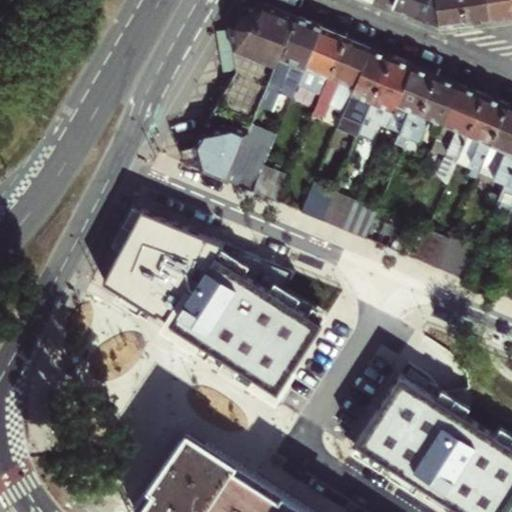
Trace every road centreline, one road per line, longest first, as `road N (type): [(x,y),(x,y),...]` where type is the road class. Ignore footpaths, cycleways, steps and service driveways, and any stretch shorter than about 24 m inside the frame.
road 1 (residential): [(398,286),(295,447),(398,511)]
road 2 (residential): [(120,161),(398,286)]
road 3 (primary): [(157,0),(50,187)]
road 4 (primary): [(23,340),(120,161)]
road 5 (primary): [(41,511),(2,436),(2,401),(23,340)]
road 6 (primary): [(120,161),(208,0)]
road 7 (residential): [(120,161),(136,97),(190,0)]
road 8 (residential): [(321,0),(459,58)]
road 9 (residential): [(398,286),(511,331)]
